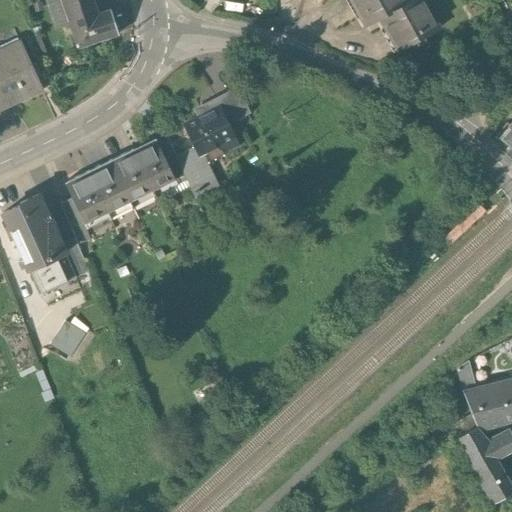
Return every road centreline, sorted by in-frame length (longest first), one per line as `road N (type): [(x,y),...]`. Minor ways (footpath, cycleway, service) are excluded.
road 1 (unclassified): [(154,31),(272,44),(421,109),(457,132),(511,189)]
road 2 (tertiary): [(0,166),(101,119),(138,84),(154,31)]
